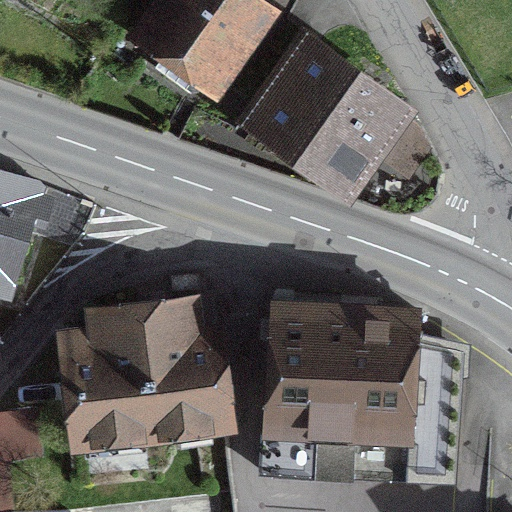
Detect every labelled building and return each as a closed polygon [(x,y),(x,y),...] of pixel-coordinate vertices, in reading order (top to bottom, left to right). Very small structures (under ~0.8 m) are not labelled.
[(287,15),(264,0),(157,0),(138,29),(167,49),(158,62),(201,90),(209,77),(218,82),(242,48),(257,58),(287,15)] [(396,107),(398,105),(311,30),(250,113),(348,179),(382,131),(415,155),(424,140),(396,107)] [(39,183),(0,170),(0,291),(8,294),(30,222),(25,221),(27,214),(41,218),(45,205),(34,201),(39,183)] [(375,308),(376,295),(350,293),(349,306),(272,301),(257,470),(302,473),(305,445),(314,447),(316,429),(351,432),(347,473),(450,482),(459,354),(418,343),(420,311),(375,308)] [(79,440),(225,423),(217,333),(195,335),(192,302),(97,312),(100,343),(69,346),(79,440)]
